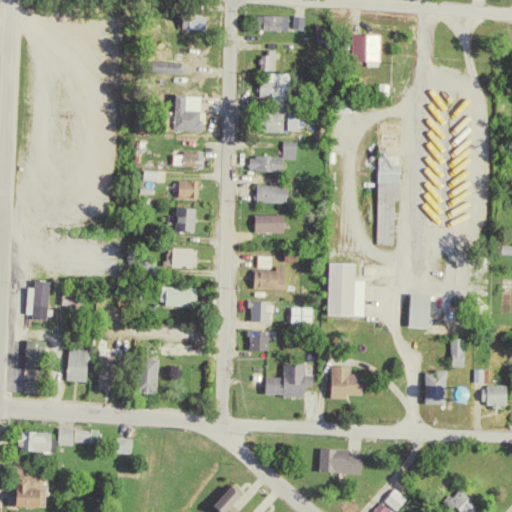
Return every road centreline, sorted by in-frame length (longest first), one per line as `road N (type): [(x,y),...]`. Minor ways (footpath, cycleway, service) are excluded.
road 1 (residential): [(511,434),(0,417)]
road 2 (residential): [(219,425),(231,0)]
road 3 (residential): [(0,276),(7,0)]
road 4 (residential): [(511,16),(307,0)]
road 5 (residential): [(309,511),(219,425)]
